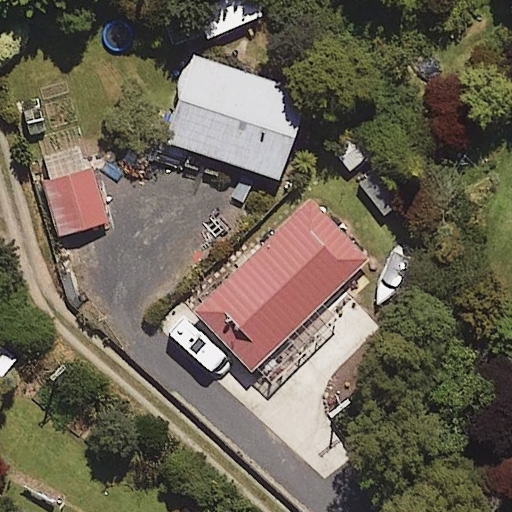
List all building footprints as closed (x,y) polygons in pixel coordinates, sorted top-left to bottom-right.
[(252,16),(246,0),(214,0),(180,12),(189,38),(252,16)] [(305,89),(189,48),(160,132),(276,173),(305,89)] [(105,217),(85,141),(37,154),(58,230),(105,217)] [(366,253),(303,191),(189,307),(252,369),(366,253)] [(0,328),(0,355),(13,339),(0,328)]
